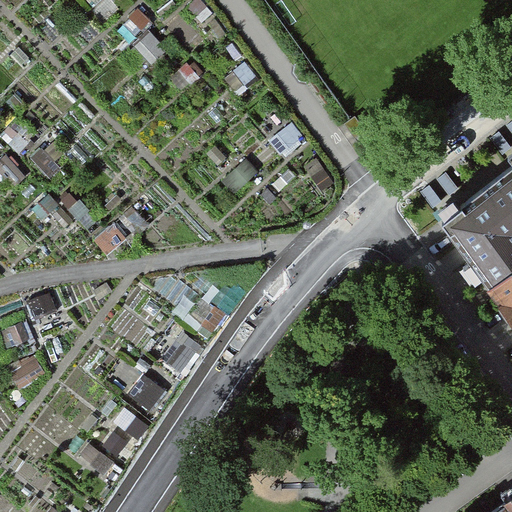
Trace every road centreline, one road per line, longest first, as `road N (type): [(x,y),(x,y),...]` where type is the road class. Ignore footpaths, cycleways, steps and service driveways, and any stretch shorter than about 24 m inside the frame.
road 1 (residential): [(136,511),(315,262),(380,206)]
road 2 (unknown): [(14,0),(260,247)]
road 3 (track): [(0,290),(289,244),(315,262)]
road 4 (residential): [(226,0),(380,206)]
road 5 (residential): [(380,206),(511,391)]
road 6 (residential): [(380,206),(511,103)]
